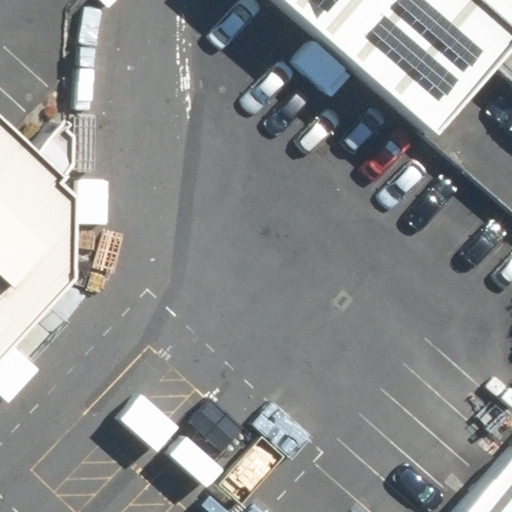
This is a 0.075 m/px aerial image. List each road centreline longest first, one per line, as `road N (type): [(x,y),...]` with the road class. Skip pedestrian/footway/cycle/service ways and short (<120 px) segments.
road 1 (unknown): [(141,194),(281,356),(233,495),(219,511)]
road 2 (unknown): [(0,31),(141,194)]
road 3 (unknown): [(39,313),(141,194)]
